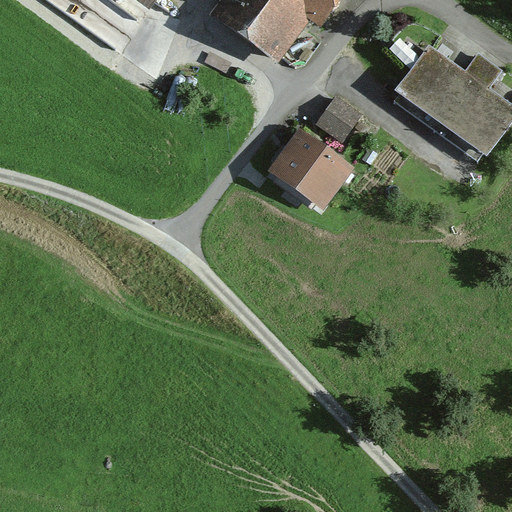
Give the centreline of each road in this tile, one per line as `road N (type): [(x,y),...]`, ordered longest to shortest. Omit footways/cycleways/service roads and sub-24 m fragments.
road 1 (unclassified): [(434,511),(174,245),(72,195),(0,177)]
road 2 (track): [(371,0),(312,62),(174,245)]
